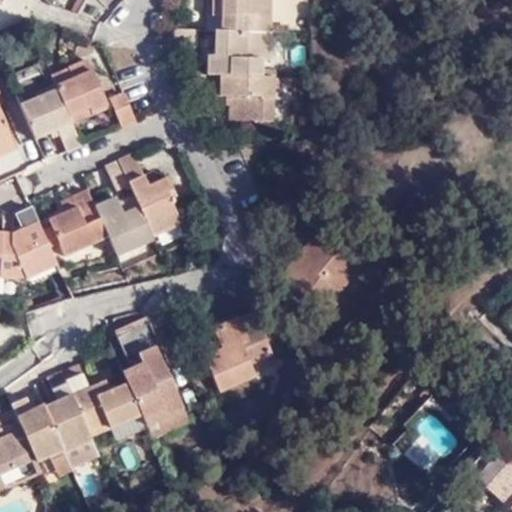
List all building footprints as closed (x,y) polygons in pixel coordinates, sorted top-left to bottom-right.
[(219,13),(218,29),(267,31),(267,0),(209,0),(209,7),(218,7),(219,13)] [(205,57),(205,74),(258,76),(259,58),(270,58),(270,31),(267,31),(218,29),(171,28),(170,52),(172,56),(205,57)] [(86,60),(67,68),(71,78),(53,86),(66,114),(87,105),(91,113),(106,106),(86,60)] [(49,76),(53,84),(53,86),(71,78),(67,68),(49,76)] [(179,73),(187,90),(210,90),(211,84),(217,84),(216,95),(227,95),(226,105),(232,106),(232,120),(269,121),(270,77),(258,76),(205,74),(179,73)] [(56,128),(66,151),(80,145),(70,123),(66,114),(53,86),(53,84),(34,92),(36,98),(17,104),(33,138),(56,128)] [(135,121),(122,93),(109,99),(121,126),(135,121)] [(66,114),(70,123),(91,113),(87,105),(66,114)] [(0,109),(0,154),(17,146),(0,109)] [(115,158),(126,183),(135,204),(148,233),(178,220),(167,195),(171,193),(163,175),(155,178),(145,183),(140,173),(131,152),(115,158)] [(115,158),(102,164),(113,189),(126,183),(115,158)] [(150,168),(140,173),(145,183),(155,178),(150,168)] [(91,204),(84,188),(68,195),(72,204),(61,209),(44,216),(61,255),(105,235),(91,204)] [(112,194),(91,204),(105,235),(114,254),(150,237),(148,233),(135,204),(119,211),(112,194)] [(72,204),(68,195),(57,200),(61,209),(72,204)] [(24,274),(54,261),(29,205),(13,213),(19,227),(8,232),(8,241),(0,240),(0,237),(0,231),(0,230),(0,273),(5,273),(5,271),(21,271),(24,274)] [(0,240),(8,241),(8,232),(0,231),(0,237),(0,240)] [(328,231),(318,242),(316,244),(320,248),(315,254),(312,252),(304,260),(299,256),(281,277),(326,316),(343,297),(339,293),(365,263),(328,231)] [(316,244),(318,242),(314,239),(299,256),(304,260),(312,252),(315,254),(320,248),(316,244)] [(235,323),(251,316),(249,309),(232,316),(235,323)] [(266,350),(251,316),(235,323),(232,316),(229,311),(206,322),(213,337),(217,347),(204,352),(199,355),(214,387),(250,372),(245,360),(266,350)] [(119,371),(124,381),(138,411),(142,421),(180,404),(153,345),(157,343),(144,315),(111,330),(125,359),(136,354),(139,362),(119,371)] [(200,343),(204,352),(217,347),(213,337),(200,343)] [(75,362),(59,369),(85,429),(103,421),(106,427),(138,411),(124,381),(106,389),(100,378),(84,385),(75,362)] [(21,395),(7,401),(9,406),(31,454),(33,459),(44,453),(59,447),(60,448),(88,436),(85,429),(59,369),(43,376),(51,396),(39,401),(45,412),(31,418),(27,407),(21,395)] [(39,401),(27,407),(31,418),(45,412),(39,401)] [(142,421),(149,436),(186,418),(180,404),(142,421)] [(0,467),(31,454),(9,406),(0,410),(0,467)] [(103,421),(85,429),(88,436),(106,427),(103,421)] [(67,462),(94,449),(88,436),(60,448),(64,457),(67,462)] [(49,464),(64,457),(60,448),(59,447),(44,453),(49,464)] [(511,511),(511,466),(508,463),(485,490),(509,511),(511,511)] [(42,500),(39,511),(56,511),(50,498),(42,500)]
